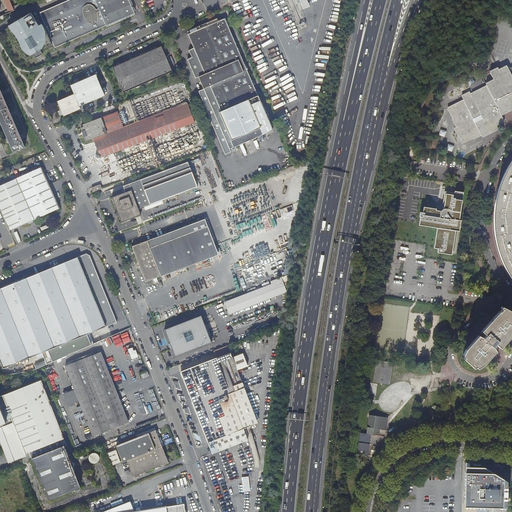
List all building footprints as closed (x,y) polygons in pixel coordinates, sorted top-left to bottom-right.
[(3,0),(8,11),(2,14),(3,16),(14,11),(13,7),(9,0),(3,0)] [(136,14),(130,0),(70,0),(40,13),(45,24),(43,25),(36,12),(25,18),(25,19),(23,20),(22,17),(14,21),(16,24),(14,24),(6,28),(19,53),(20,55),(28,59),(35,56),(34,55),(41,51),(42,52),(52,47),(48,38),(51,37),(56,48),(97,31),(136,14)] [(308,0),(301,0),(303,8),(310,7),(308,0)] [(224,19),(187,35),(193,49),(188,51),(191,58),(186,60),(195,79),(198,77),(203,89),(202,89),(229,149),(272,130),(224,19)] [(113,68),(122,88),(171,69),(161,47),(113,68)] [(497,126),(505,122),(502,117),(511,111),(511,76),(507,66),(499,69),(498,67),(490,71),(493,79),(486,83),(487,85),(471,94),(469,92),(462,95),(464,99),(448,107),(453,119),(452,120),(456,127),(454,129),(462,144),(482,135),(483,138),(499,130),(497,126)] [(171,69),(122,88),(124,92),(172,72),(171,69)] [(96,76),(97,76),(96,74),(70,85),(74,94),(57,101),(64,116),(80,109),(80,106),(104,95),(96,76)] [(1,92),(0,88),(0,121),(13,153),(25,147),(21,139),(23,138),(21,135),(20,136),(12,117),(13,116),(12,113),(11,114),(3,95),(4,94),(3,91),(1,92)] [(187,104),(124,128),(107,134),(101,118),(82,125),(83,127),(81,128),(86,142),(93,139),(100,158),(194,123),(187,104)] [(107,134),(124,128),(118,112),(101,118),(107,134)] [(188,162),(129,184),(132,190),(126,192),(113,197),(122,222),(141,215),(138,206),(139,206),(139,207),(144,205),(145,207),(198,187),(188,162)] [(511,162),(509,167),(505,175),(501,185),(499,191),(497,199),(495,210),(494,217),(495,227),(495,235),(497,244),(499,252),(502,260),(504,266),(509,275),(511,279),(511,162)] [(60,208),(41,167),(0,185),(0,208),(10,231),(60,208)] [(461,222),(459,222),(464,194),(454,192),(454,195),(444,193),(442,205),(444,206),(444,210),(442,210),(441,211),(441,212),(440,212),(436,212),(436,210),(424,208),(423,213),(425,213),(424,216),(422,216),(422,217),(420,217),(419,226),(439,229),(435,250),(439,251),(439,255),(452,257),(456,234),(459,234),(461,222)] [(204,219),(147,240),(161,276),(218,254),(204,219)] [(161,276),(147,240),(132,246),(146,281),(153,278),(157,277),(161,276)] [(85,255),(75,259),(104,325),(116,320),(90,256),(85,255)] [(74,257),(0,288),(0,362),(3,369),(35,355),(36,359),(43,357),(41,353),(104,325),(75,259),(74,257)] [(288,294),(291,275),(267,284),(268,288),(225,304),(230,316),(288,294)] [(511,313),(509,311),(506,309),(502,307),(501,309),(503,310),(500,313),(499,312),(482,331),(486,336),(483,339),(478,337),(466,350),(464,356),(465,357),(464,360),(473,368),(476,367),(477,369),(483,365),(495,352),(493,347),(496,344),(500,348),(511,335),(511,313)] [(211,342),(205,326),(201,316),(165,330),(175,357),(211,342)] [(207,325),(205,326),(211,342),(214,341),(207,325)] [(242,428),(257,423),(245,392),(237,370),(247,366),(242,354),(232,357),(228,347),(214,352),(216,358),(180,371),(195,410),(207,442),(212,453),(217,467),(222,465),(219,459),(222,458),(221,454),(223,453),(221,449),(246,439),(242,428)] [(65,367),(79,401),(114,388),(112,382),(107,371),(100,353),(65,367)] [(0,426),(12,422),(13,423),(25,454),(29,453),(32,461),(64,448),(64,447),(66,446),(41,381),(0,396),(0,426)] [(128,423),(114,388),(79,401),(93,437),(128,423)] [(388,417),(369,415),(367,434),(371,434),(379,435),(380,429),(387,430),(388,417)] [(13,459),(25,454),(13,423),(1,428),(13,459)] [(115,446),(121,462),(126,460),(161,447),(155,431),(115,446)] [(367,434),(361,433),(358,455),(368,457),(371,434),(367,434)] [(168,463),(161,447),(126,460),(133,477),(168,463)] [(80,488),(64,448),(32,461),(47,501),(80,488)] [(465,506),(507,508),(508,478),(484,463),(466,463),(465,506)] [(165,511),(165,507),(165,506),(132,511),(129,501),(102,511),(165,511)]
